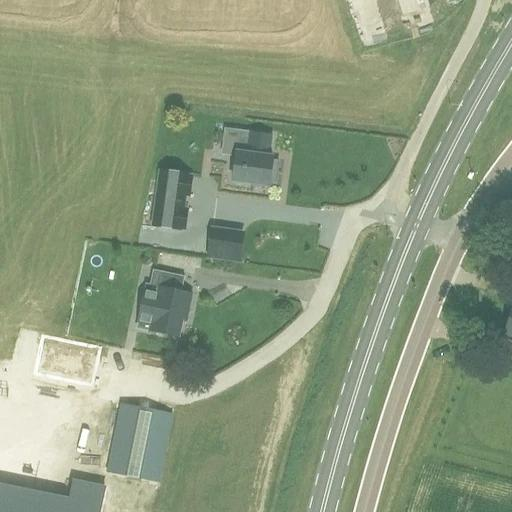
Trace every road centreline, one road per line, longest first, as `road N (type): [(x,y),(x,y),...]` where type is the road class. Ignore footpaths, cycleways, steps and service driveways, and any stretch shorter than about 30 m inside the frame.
road 1 (primary): [(321,511),(416,224),(511,43)]
road 2 (unclassified): [(363,511),(437,289),(511,158)]
